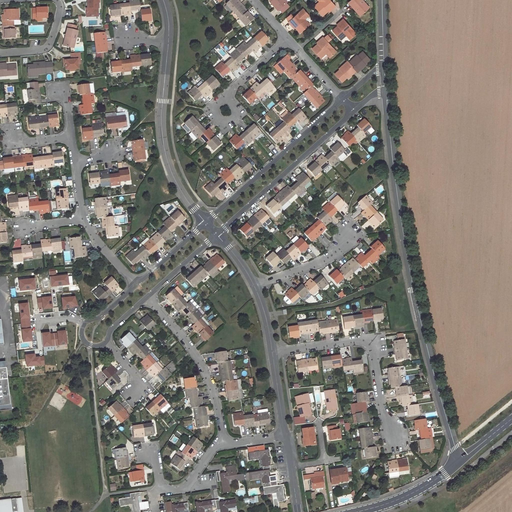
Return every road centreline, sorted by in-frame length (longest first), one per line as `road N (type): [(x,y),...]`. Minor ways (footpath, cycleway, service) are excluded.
road 1 (unclassified): [(386,95),(413,290),(459,460)]
road 2 (residential): [(273,352),(365,338),(375,351),(389,446)]
road 3 (residential): [(169,44),(166,153),(205,222)]
road 4 (residential): [(341,98),(205,222)]
road 5 (residential): [(217,234),(352,110)]
road 6 (residential): [(147,297),(200,362),(224,444)]
